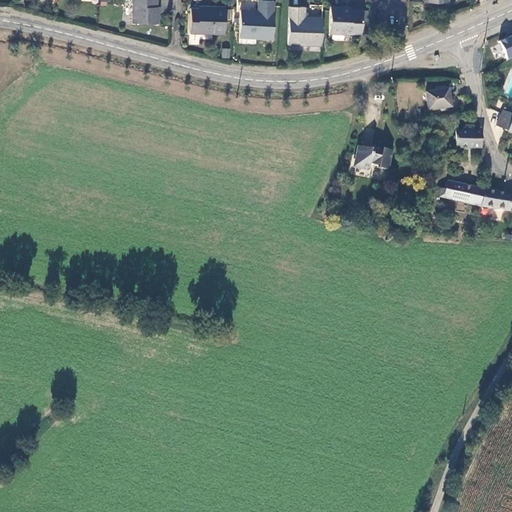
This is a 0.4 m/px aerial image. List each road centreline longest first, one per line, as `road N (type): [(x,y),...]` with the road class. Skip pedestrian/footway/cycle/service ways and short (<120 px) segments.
road 1 (unclassified): [(0,20),(274,81),(351,72),(458,33)]
road 2 (unclassified): [(511,352),(455,456),(435,511)]
road 3 (unclassified): [(458,33),(490,144),(511,172)]
